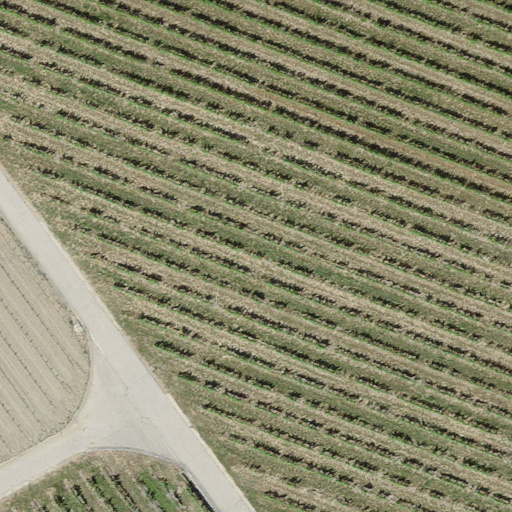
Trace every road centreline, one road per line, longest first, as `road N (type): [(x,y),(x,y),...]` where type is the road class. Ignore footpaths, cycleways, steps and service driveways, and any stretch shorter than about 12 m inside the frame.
road 1 (track): [(0,204),(133,390),(0,470)]
road 2 (track): [(133,390),(225,511)]
